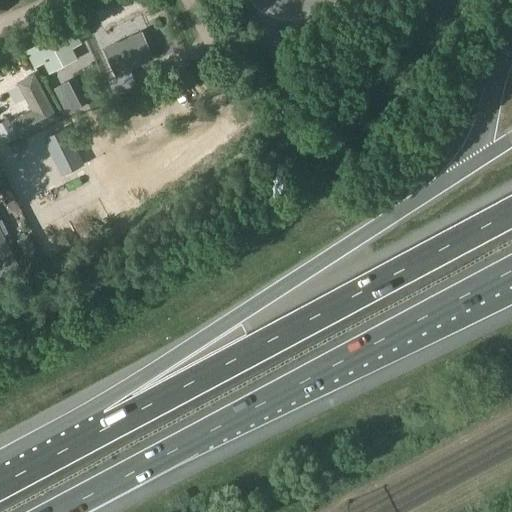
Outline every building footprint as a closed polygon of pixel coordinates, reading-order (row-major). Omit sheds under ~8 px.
[(0,0),(0,8),(16,0),(0,0)] [(49,72),(78,57),(72,47),(82,42),(74,25),(26,50),(34,67),(44,62),(49,72)] [(116,75),(155,57),(142,30),(103,48),(116,75)] [(8,68),(0,72),(0,104),(21,94),(8,68)] [(21,139),(60,117),(35,72),(18,82),(33,108),(11,120),(21,139)] [(143,95),(170,87),(166,73),(139,80),(143,95)] [(61,133),(16,157),(22,167),(67,144),(61,133)] [(0,229),(0,260),(12,254),(0,229)]
